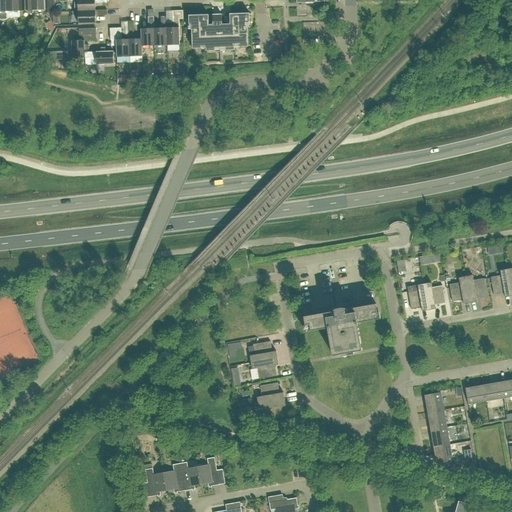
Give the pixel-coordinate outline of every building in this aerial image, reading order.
[(18,0),(6,0),(7,12),(7,17),(20,17),(20,11),(19,11),(18,0)] [(31,0),(18,0),(19,11),(20,11),(32,11),(31,0)] [(31,0),(32,11),(45,10),(44,0),(31,0)] [(107,4),(106,0),(74,0),(75,12),(78,12),(95,11),(95,4),(107,4)] [(95,11),(78,12),(78,24),(96,24),(96,17),(107,16),(107,11),(95,11)] [(166,28),(167,46),(180,45),(179,19),(183,19),(183,11),(175,11),(175,16),(173,16),(174,28),(167,28),(166,28)] [(141,29),(142,39),(141,39),(142,47),(142,46),(154,46),(154,29),(153,12),(148,12),(149,29),(141,29)] [(248,47),(247,23),(249,23),(249,14),(230,14),(230,25),(222,25),(222,15),(189,16),(189,24),(191,24),(192,49),(201,49),(201,46),(206,46),(206,52),(215,51),(215,49),(226,48),(226,51),(234,50),(234,45),(240,45),(240,48),(248,47)] [(166,28),(167,28),(166,17),(161,17),(161,28),(154,29),(154,46),(167,46),(166,28)] [(142,47),(141,39),(134,39),(133,23),(128,23),(128,39),(129,39),(129,57),(142,56),(142,46),(142,47)] [(129,39),(128,39),(121,40),(121,28),(115,29),(116,40),(117,57),(129,57),(129,39)] [(85,53),(85,50),(88,50),(88,45),(85,45),(84,41),(96,41),(95,29),(79,30),(79,41),(71,41),(72,59),(85,58),(85,53)] [(85,53),(85,58),(96,58),(97,65),(114,65),(114,52),(105,52),(105,48),(100,48),(100,52),(85,53)] [(130,75),(122,75),(121,83),(130,83),(130,75)] [(426,256),(420,257),(422,266),(428,265),(426,256)] [(504,293),(505,297),(511,296),(507,269),(500,270),(501,275),(491,277),(494,295),(504,293)] [(470,303),(477,302),(477,298),(487,296),(484,278),(473,280),(473,275),(466,276),(470,303)] [(463,300),(464,304),(470,303),(466,276),(459,278),(460,283),(449,284),(452,302),(463,300)] [(432,287),(431,282),(424,284),(429,310),(436,309),(435,305),(446,303),(443,286),(432,287)] [(422,307),(422,311),(429,310),(424,284),(418,285),(418,290),(408,292),(411,309),(422,307)] [(358,323),(379,319),(378,314),(376,304),(348,309),(348,313),(346,314),(345,308),(344,308),(343,307),(341,307),(340,308),(338,308),(337,308),(336,309),(334,310),(335,315),(333,316),(333,311),(304,316),(307,332),(328,328),(333,356),(363,350),(358,323)] [(271,341),(253,344),(255,355),(250,356),(251,363),(277,358),(276,351),(272,352),(271,341)] [(251,363),(252,369),(257,369),(259,379),(277,376),(275,365),(279,365),(277,358),(251,363)] [(240,375),(233,377),(234,385),(242,384),(240,375)] [(511,379),(500,382),(503,398),(511,396),(511,379)] [(483,385),(486,401),(503,398),(500,382),(483,385)] [(285,399),(284,392),(280,393),(278,383),(260,386),(262,396),(257,397),(258,404),(285,399)] [(483,385),(465,388),(468,404),(486,401),(483,385)] [(444,410),(441,392),(424,395),(428,413),(444,410)] [(247,395),(239,396),(240,404),(248,403),(247,395)] [(282,407),(286,406),(285,399),(258,404),(259,411),(264,410),(266,420),(284,417),(282,407)] [(447,427),(444,410),(428,413),(431,430),(447,427)] [(450,445),(447,427),(431,430),(434,447),(450,445)] [(442,464),(453,462),(450,445),(434,447),(437,465),(442,464)] [(207,459),(208,465),(198,466),(201,484),(208,483),(209,487),(219,485),(215,457),(207,459)] [(188,468),(187,462),(180,464),(185,491),(195,489),(195,486),(201,484),(198,466),(188,468)] [(453,462),(442,464),(444,471),(454,469),(453,462)] [(180,464),(173,465),(174,471),(164,472),(167,490),(174,489),(174,493),(185,491),(180,464)] [(161,495),(160,492),(167,490),(164,472),(154,474),(153,468),(145,470),(150,497),(161,495)] [(269,503),(271,510),(276,509),(277,511),(295,511),(295,509),(298,509),(296,498),(269,503)] [(457,511),(469,511),(471,511),(473,505),(459,501),(457,507),(457,511)]
